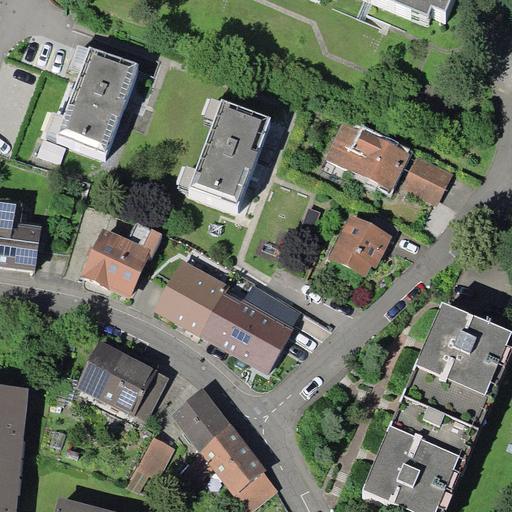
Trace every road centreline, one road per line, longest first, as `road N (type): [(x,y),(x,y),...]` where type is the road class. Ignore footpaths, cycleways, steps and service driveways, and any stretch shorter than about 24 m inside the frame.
road 1 (residential): [(511,159),(454,234),(258,425)]
road 2 (residential): [(0,290),(135,328),(215,375),(258,425)]
